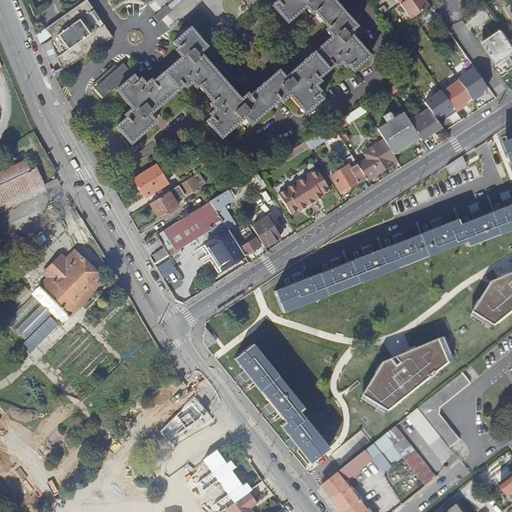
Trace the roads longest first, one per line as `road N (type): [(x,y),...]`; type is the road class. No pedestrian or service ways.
road 1 (residential): [(73,87),(127,153),(144,152),(187,124),(218,145),(246,143),(343,105),(375,80),(381,47),(364,0)]
road 2 (residential): [(173,325),(511,110)]
road 3 (residential): [(45,102),(173,325)]
road 4 (residential): [(173,325),(310,511)]
road 5 (residential): [(452,0),(454,22),(511,108)]
